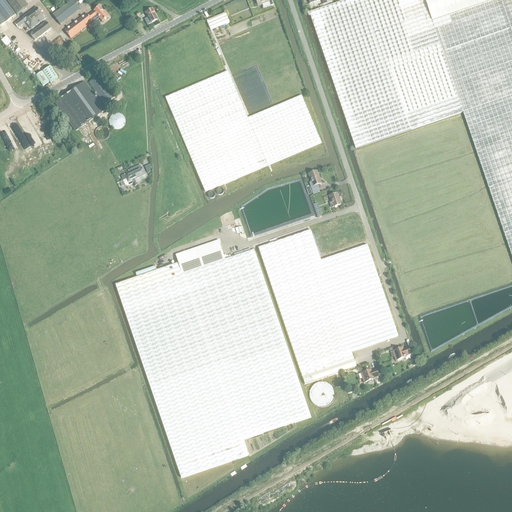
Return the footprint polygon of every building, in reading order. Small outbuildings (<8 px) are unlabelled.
[(4,0),(0,0),(0,27),(16,15),(4,0)] [(23,0),(6,0),(17,15),(28,6),(23,0)] [(61,25),(80,10),(73,1),(53,16),(61,25)] [(31,30),(45,19),(37,7),(15,24),(18,28),(26,23),(31,30)] [(87,14),(65,31),(71,39),(83,30),(93,22),(91,19),(97,15),(102,22),(108,18),(100,7),(94,11),(95,12),(93,14),(89,16),(87,14)] [(148,18),(145,20),(147,25),(151,23),(158,20),(155,14),(153,9),(145,13),(148,18)] [(207,21),(210,30),(229,22),(225,13),(207,21)] [(35,41),(51,29),(47,23),(31,35),(35,41)] [(58,78),(51,66),(43,71),(51,83),(58,78)] [(228,71),(165,98),(185,145),(205,192),(227,183),(268,166),(322,143),(302,96),(248,118),(228,71)] [(36,76),(42,84),(43,86),(49,82),(42,72),(36,76)] [(105,105),(106,103),(115,97),(100,75),(89,83),(105,105)] [(85,82),(56,103),(76,131),(105,110),(85,82)] [(125,121),(125,120),(125,118),(124,117),(123,116),(122,115),(120,114),(119,114),(117,113),(116,113),(114,114),(113,114),(111,115),(110,117),(110,118),(109,119),(109,121),(109,122),(109,124),(110,126),(111,127),(112,128),(113,129),(115,129),(116,130),(118,129),(120,129),(121,128),(123,127),(124,126),(125,124),(125,123),(125,121)] [(110,134),(109,133),(109,131),(108,130),(108,129),(106,128),(104,127),(103,127),(102,127),(100,127),(99,128),(98,129),(97,130),(96,131),(96,133),(96,134),(96,136),(96,137),(97,138),(98,139),(99,140),(100,140),(102,141),(103,141),(105,141),(106,140),(107,139),(108,138),(109,137),(109,136),(110,134)] [(125,175),(121,176),(123,181),(126,186),(129,186),(133,184),(134,187),(138,185),(137,183),(139,181),(141,181),(139,178),(145,175),(144,171),(142,168),(140,165),(135,168),(136,169),(134,170),(133,169),(129,171),(130,173),(125,176),(125,175)] [(317,185),(321,184),(318,176),(319,175),(318,174),(317,172),(317,171),(309,174),(312,183),(310,183),(312,191),(318,189),(317,185)] [(339,196),(338,195),(338,194),(337,193),(330,196),(332,202),(330,203),(332,208),(341,205),(339,197),(339,196)] [(351,352),(398,336),(367,245),(321,261),(311,231),(259,249),(269,279),(305,385),(357,367),(351,352)] [(175,255),(178,263),(157,271),(116,285),(181,478),(249,455),(244,440),(311,417),(254,250),(225,260),(224,255),(218,240),(175,255)] [(405,356),(411,354),(409,348),(403,350),(402,348),(394,351),(396,356),(394,357),(395,360),(397,360),(398,361),(406,358),(405,356)] [(362,379),(364,383),(374,380),(373,378),(379,376),(377,370),(371,372),(371,370),(363,373),(364,378),(362,379)] [(344,383),(344,382),(344,381),(343,380),(342,379),(341,378),(340,378),(338,378),(337,378),(336,379),(335,380),(335,381),(334,382),(335,384),(336,386),(337,387),(339,387),(340,387),(341,386),(342,386),(343,385),(344,383)] [(336,394),(336,392),(335,390),(334,387),(332,386),(331,384),(328,383),(326,382),(324,382),(322,382),(319,382),(317,383),(315,385),(313,387),(312,389),(311,391),(311,394),(311,396),(311,398),(313,401),(314,403),(316,404),(318,406),(320,406),(323,407),(324,407),(327,406),(330,405),(332,403),(334,401),(335,399),(335,397),(336,394)]
